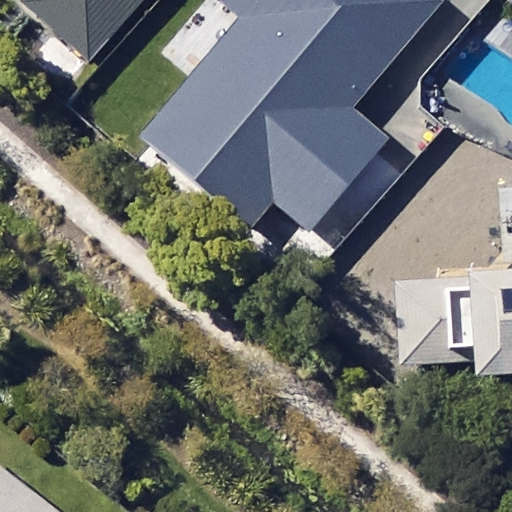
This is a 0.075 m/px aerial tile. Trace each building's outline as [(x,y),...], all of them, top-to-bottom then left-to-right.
[(17,0),(12,8),(86,63),(132,0),(17,0)] [(432,5),(425,0),(208,0),(233,21),(134,137),(239,228),(262,201),(299,233),(377,142),(341,111),(432,5)] [(511,264),(451,268),(457,371),(503,369),(506,418),(511,417),(511,264)] [(450,364),(448,280),(384,282),(386,365),(450,364)] [(44,511),(0,474),(0,511),(44,511)]
